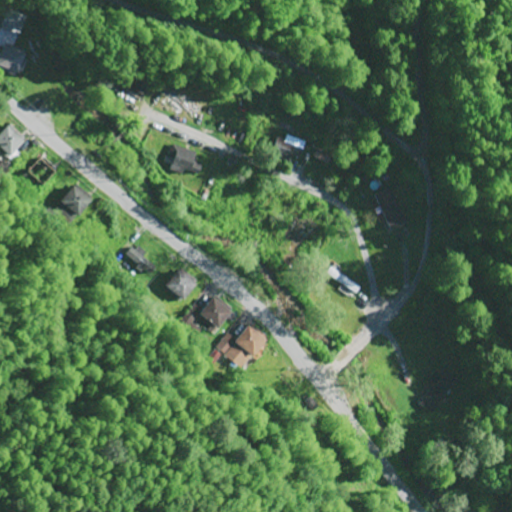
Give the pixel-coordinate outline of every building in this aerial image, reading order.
[(23,52),(1,43),(0,47),(0,68),(14,75),(23,52)] [(195,119),(202,105),(169,89),(162,104),(195,119)] [(0,129),(0,149),(8,156),(25,137),(7,121),(0,129)] [(284,138),(276,136),(269,154),(287,161),(290,154),(298,157),(304,141),(286,133),(284,138)] [(195,152),(177,144),(168,163),(196,175),(201,163),(192,159),(195,152)] [(40,185),(57,169),(41,153),(24,169),(40,185)] [(54,206),(71,220),(90,198),(73,184),(54,206)] [(374,194),(391,229),(408,221),(390,186),(374,194)] [(125,252),(149,273),(156,265),(132,244),(125,252)] [(353,294),(359,287),(331,265),(325,273),(353,294)] [(162,285),(181,300),(195,282),(177,267),(162,285)] [(230,309),(210,295),(194,318),(214,332),(230,309)] [(215,347),(242,367),(265,337),(247,323),(235,339),(226,332),(215,347)] [(417,402),(431,413),(457,378),(441,366),(426,385),(428,387),(417,402)]
